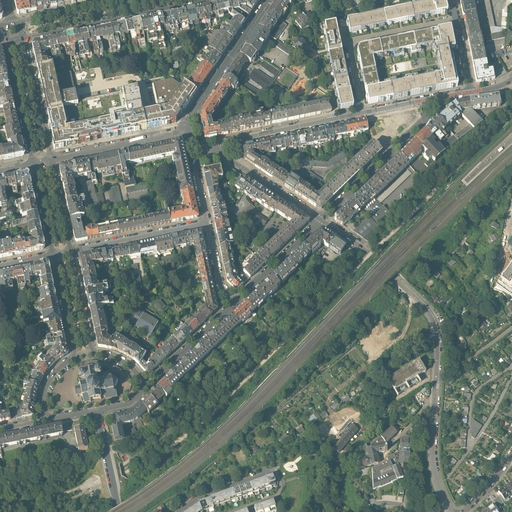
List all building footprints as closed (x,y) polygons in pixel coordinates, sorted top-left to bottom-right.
[(14,0),(17,14),(20,15),(25,14),(31,12),(28,2),(25,2),(24,0),(14,0)] [(34,0),(27,0),(28,2),(31,12),(35,12),(37,11),(34,0)] [(34,0),(37,11),(39,11),(43,10),(41,0),(34,0)] [(41,0),(43,10),(48,9),(50,8),(48,0),(41,0)] [(48,0),(50,8),(52,8),(56,7),(54,0),(48,0)] [(232,1),(230,2),(234,16),(245,23),(249,17),(241,12),(239,11),(237,0),(232,1)] [(237,0),(239,11),(241,12),(243,9),(246,7),(244,0),(237,0)] [(244,0),(246,7),(252,11),(260,0),(244,0)] [(288,5),(281,0),(277,0),(274,5),(269,13),(278,20),(288,5)] [(433,0),(434,2),(347,20),(349,33),(369,29),(399,23),(422,18),(437,15),(447,13),(444,0),(433,0)] [(460,0),(464,16),(475,14),(472,0),(460,0)] [(485,0),(490,33),(504,31),(505,37),(506,37),(506,41),(511,40),(511,31),(506,33),(505,25),(495,27),(490,0),(485,0)] [(229,2),(224,3),(226,13),(228,13),(229,17),(231,19),(234,16),(230,2),(229,2)] [(218,4),(217,4),(220,20),(227,19),(226,13),(224,3),(218,4)] [(216,5),(209,6),(212,18),(215,18),(216,26),(221,23),(220,20),(217,4),(216,5)] [(204,7),(203,7),(207,28),(211,28),(210,19),(212,18),(209,6),(204,7)] [(202,8),(196,9),(199,22),(201,22),(204,33),(208,32),(207,28),(203,7),(202,8)] [(191,10),(185,11),(189,29),(194,28),(193,24),(199,22),(196,9),(191,10)] [(180,12),(177,13),(180,26),(182,32),(189,31),(189,29),(185,11),(180,12)] [(171,14),(170,14),(174,34),(178,33),(177,27),(180,26),(177,13),(171,14)] [(278,20),(269,13),(264,20),(258,28),(268,35),(278,20)] [(163,16),(162,16),(164,28),(166,33),(169,33),(170,35),(174,34),(170,14),(163,16)] [(475,14),(464,16),(466,27),(469,39),(480,36),(475,14)] [(154,18),(153,18),(158,42),(160,51),(166,50),(162,31),(160,31),(160,29),(164,28),(162,16),(154,18)] [(241,28),(245,23),(234,16),(231,19),(234,20),(232,23),(241,29),(241,28)] [(301,29),(309,23),(303,16),(298,19),(295,21),(296,21),(295,22),(301,29)] [(152,18),(141,21),(144,34),(148,33),(149,37),(147,37),(149,44),(158,42),(153,18),(152,18)] [(140,21),(133,22),(137,42),(141,41),(142,45),(146,44),(144,34),(141,21),(140,21)] [(132,23),(126,24),(128,36),(131,35),(133,43),(137,42),(133,22),(132,23)] [(240,29),(241,29),(232,23),(230,26),(227,24),(225,26),(236,35),(240,29)] [(338,38),(335,23),(322,25),(327,50),(340,110),(353,108),(351,100),(349,88),(344,67),(340,47),(338,38)] [(123,24),(118,26),(120,39),(122,44),(130,42),(128,36),(126,24),(123,24)] [(236,36),(236,35),(225,26),(224,25),(221,29),(226,33),(225,35),(232,41),(236,36)] [(112,27),(111,27),(116,50),(120,49),(117,39),(120,39),(118,26),(112,27)] [(110,27),(101,29),(104,41),(108,40),(111,52),(117,51),(116,50),(111,27),(110,27)] [(435,45),(436,51),(452,48),(455,47),(451,27),(430,31),(433,45),(435,45)] [(268,35),(258,28),(253,37),(245,47),(255,54),(260,46),(262,47),(263,46),(262,45),(265,39),(267,40),(270,36),(268,35)] [(95,30),(94,31),(99,53),(103,52),(101,44),(104,43),(104,41),(101,29),(95,30)] [(93,31),(88,32),(91,47),(93,46),(95,55),(100,54),(99,53),(94,31),(93,31)] [(415,48),(433,45),(430,31),(413,35),(415,48)] [(82,33),(81,34),(85,55),(89,54),(87,47),(91,47),(88,32),(82,33)] [(230,44),(232,41),(225,35),(221,32),(217,38),(229,46),(230,44)] [(80,34),(74,35),(77,50),(79,49),(81,59),(86,59),(85,55),(81,34),(80,34)] [(68,36),(67,36),(71,56),(75,56),(74,50),(77,50),(74,35),(68,36)] [(415,48),(413,35),(396,38),(399,52),(415,48)] [(66,37),(61,38),(63,51),(65,51),(66,57),(71,56),(67,36),(66,37)] [(480,36),(469,39),(470,45),(472,55),(474,63),(486,61),(480,36)] [(55,39),(54,39),(58,59),(61,58),(59,52),(63,51),(61,38),(55,39)] [(227,49),(229,46),(217,38),(213,44),(225,52),(227,49)] [(399,52),(396,38),(379,42),(381,55),(399,52)] [(53,40),(48,40),(50,51),(50,54),(52,54),(53,60),(58,59),(54,39),(53,40)] [(308,45),(298,39),(293,47),(301,52),(308,45)] [(33,46),(36,61),(46,59),(45,53),(50,51),(48,40),(46,40),(34,43),(34,44),(33,46)] [(381,55),(379,42),(359,46),(357,50),(362,72),(375,69),(372,57),(381,55)] [(224,53),(225,52),(213,44),(209,49),(221,58),(224,53)] [(178,48),(175,48),(178,59),(183,58),(181,47),(178,48)] [(203,62),(213,69),(217,63),(221,58),(209,49),(205,47),(203,50),(209,55),(205,60),(199,55),(197,58),(203,62)] [(255,54),(245,47),(242,51),(233,65),(226,76),(233,81),(247,61),(250,63),(252,61),(253,62),(256,58),(254,57),(256,55),(255,54)] [(441,74),(434,76),(437,90),(460,85),(457,72),(455,62),(454,55),(452,48),(436,51),(439,65),(441,74)] [(46,59),(36,61),(37,68),(40,68),(48,66),(46,59)] [(486,61),(474,63),(477,81),(483,80),(495,78),(494,71),(493,69),(488,70),(486,61)] [(209,74),(213,69),(203,62),(195,73),(205,80),(209,74)] [(71,72),(55,76),(53,65),(48,66),(40,68),(37,68),(40,81),(43,93),(45,102),(47,113),(50,128),(52,134),(54,143),(52,143),(54,150),(63,148),(63,147),(70,145),(72,145),(80,143),(88,142),(116,136),(136,131),(146,129),(162,126),(169,124),(176,123),(179,118),(181,115),(196,92),(195,91),(186,85),(183,83),(182,86),(172,79),(151,83),(157,111),(143,114),(139,98),(137,88),(77,101),(75,91),(71,72)] [(272,71),(272,72),(278,74),(279,69),(269,66),(268,69),(272,71)] [(504,66),(494,71),(495,78),(508,71),(504,66)] [(375,69),(362,72),(365,90),(378,87),(375,69)] [(201,86),(205,80),(195,73),(186,85),(195,91),(196,92),(201,86)] [(233,81),(226,76),(224,78),(222,81),(221,82),(231,89),(233,91),(238,84),(233,81)] [(259,97),(265,89),(248,76),(244,82),(249,85),(247,88),(259,97)] [(434,76),(412,80),(415,94),(437,90),(434,76)] [(412,80),(390,84),(393,99),(415,94),(412,80)] [(231,89),(221,82),(215,91),(209,101),(218,107),(223,100),(227,96),(226,95),(231,89)] [(378,87),(365,90),(368,104),(393,99),(390,84),(378,87)] [(10,89),(9,86),(0,87),(0,95),(11,93),(10,89)] [(479,96),(469,99),(471,108),(497,103),(497,104),(501,104),(499,92),(489,94),(479,96)] [(12,97),(11,93),(0,95),(0,102),(12,100),(12,97)] [(469,99),(465,99),(456,101),(461,112),(468,108),(471,112),(473,111),(472,109),(471,108),(469,99)] [(13,101),(12,100),(0,102),(0,109),(14,106),(13,101)] [(218,107),(209,101),(204,108),(199,115),(201,122),(211,120),(212,120),(212,118),(214,114),(213,114),(218,107)] [(444,112),(438,118),(447,127),(462,114),(461,112),(456,101),(444,112)] [(318,104),(320,114),(329,113),(331,112),(329,102),(325,103),(318,104)] [(302,107),(304,118),(313,116),(320,114),(318,104),(302,107)] [(15,111),(14,106),(0,109),(1,112),(0,112),(0,116),(4,116),(16,114),(15,111)] [(285,111),(287,121),(296,119),(304,118),(302,107),(285,111)] [(468,108),(461,112),(462,114),(463,116),(465,118),(471,112),(468,108)] [(251,119),(253,128),(262,126),(271,125),(269,115),(264,116),(264,117),(263,111),(255,112),(257,118),(256,118),(251,119)] [(269,115),(271,125),(280,123),(287,121),(285,111),(269,114),(269,115)] [(471,112),(465,118),(470,123),(474,128),(483,120),(478,115),(473,111),(471,112)] [(17,118),(16,114),(4,116),(7,129),(19,127),(17,120),(17,118)] [(229,122),(231,133),(243,130),(253,128),(251,119),(251,117),(229,122)] [(434,122),(431,125),(444,139),(448,135),(443,131),(447,127),(438,118),(434,122)] [(211,120),(201,122),(203,130),(205,138),(220,135),(219,127),(213,128),(211,120)] [(368,131),(366,121),(361,122),(356,123),(358,133),(368,131)] [(394,121),(389,126),(398,135),(403,130),(394,121)] [(219,127),(220,135),(227,134),(231,133),(229,122),(220,124),(218,125),(219,127)] [(358,133),(356,123),(351,124),(345,125),(348,135),(358,133)] [(443,145),(441,147),(445,152),(458,139),(474,128),(470,123),(459,131),(455,136),(443,145)] [(348,135),(345,125),(340,126),(338,126),(341,137),(348,135)] [(428,128),(425,131),(432,137),(432,136),(433,136),(434,135),(441,141),(444,139),(431,125),(428,128)] [(341,137),(338,126),(337,126),(331,128),(334,138),(337,136),(338,140),(342,139),(341,137)] [(20,134),(19,127),(7,129),(4,130),(7,143),(11,143),(22,140),(20,134)] [(455,136),(447,127),(443,131),(448,135),(444,139),(441,141),(440,142),(443,145),(455,136)] [(334,138),(331,128),(330,128),(325,129),(327,142),(334,141),(334,138)] [(474,128),(458,139),(462,144),(477,132),(474,128)] [(327,142),(325,129),(324,129),(318,130),(321,143),(327,142)] [(321,143),(318,130),(317,131),(311,132),(314,144),(321,143)] [(408,147),(400,155),(409,164),(418,156),(421,152),(424,156),(423,157),(424,158),(425,159),(426,158),(428,160),(425,163),(429,167),(445,152),(441,147),(432,137),(425,131),(408,147)] [(314,144),(311,132),(310,132),(305,133),(307,145),(314,144)] [(307,145),(305,133),(304,133),(298,134),(300,147),(307,145)] [(300,147),(298,134),(297,135),(291,136),(293,149),(300,147)] [(293,149),(291,136),(290,136),(284,137),(286,150),(293,149)] [(286,150),(284,137),(283,137),(276,139),(279,151),(286,150)] [(279,151),(276,139),(270,140),(269,140),(271,153),(276,153),(279,151)] [(22,142),(22,140),(11,143),(12,150),(2,151),(4,159),(22,155),(24,152),(22,142)] [(185,155),(182,140),(172,143),(174,155),(172,157),(180,193),(182,193),(193,190),(185,155)] [(271,153),(269,140),(264,141),(255,143),(256,151),(271,153)] [(362,154),(370,162),(377,155),(382,151),(373,142),(362,154)] [(174,155),(172,143),(161,145),(139,150),(128,152),(131,164),(174,155)] [(256,151),(255,143),(242,146),(245,159),(247,160),(256,166),(260,158),(254,156),(253,151),(256,151)] [(326,168),(347,157),(344,151),(338,154),(331,158),(325,161),(326,168)] [(131,164),(128,152),(120,154),(118,154),(122,173),(124,180),(126,187),(136,185),(133,172),(127,173),(125,165),(131,164)] [(103,176),(115,174),(122,173),(118,154),(116,155),(111,156),(102,158),(96,159),(99,170),(99,173),(102,172),(103,176)] [(351,164),(359,172),(364,168),(370,162),(362,154),(351,164)] [(366,187),(375,197),(409,164),(400,155),(393,161),(386,168),(379,174),(373,181),(366,187)] [(260,158),(256,166),(259,169),(267,174),(272,165),(260,158)] [(99,170),(96,159),(94,159),(89,161),(92,174),(93,181),(94,182),(97,182),(95,171),(99,170)] [(302,160),(296,159),(297,166),(311,167),(323,167),(323,161),(317,161),(310,160),(302,160)] [(92,174),(89,161),(82,162),(76,163),(78,175),(79,177),(92,174)] [(78,175),(76,163),(68,165),(62,166),(61,168),(59,169),(61,179),(78,175)] [(339,176),(347,185),(353,179),(359,172),(351,164),(339,176)] [(479,167),(462,183),(466,188),(487,169),(486,168),(483,164),(479,167)] [(272,165),(267,174),(272,177),(273,178),(278,169),(272,165)] [(226,173),(229,168),(227,166),(222,167),(220,167),(222,179),(225,178),(225,174),(226,173)] [(222,179),(220,167),(203,171),(206,185),(207,191),(217,189),(216,180),(222,179)] [(278,169),(273,178),(278,181),(284,185),(290,177),(278,169)] [(377,198),(380,202),(411,173),(408,169),(377,198)] [(242,176),(234,170),(230,176),(239,182),(242,176)] [(307,175),(319,183),(322,179),(309,171),(307,175)] [(23,175),(15,177),(17,186),(21,186),(22,189),(24,188),(25,192),(23,193),(24,198),(34,197),(29,176),(27,174),(23,175)] [(78,175),(61,179),(63,188),(64,190),(75,187),(74,180),(79,179),(79,177),(78,175)] [(290,177),(284,185),(293,191),(295,193),(301,182),(291,175),(290,177)] [(244,193),(251,182),(247,179),(242,176),(239,182),(235,188),(244,193)] [(325,189),(333,198),(340,191),(347,185),(339,176),(328,187),(325,189)] [(13,177),(6,179),(8,190),(11,190),(12,196),(18,194),(17,186),(15,177),(13,177)] [(91,198),(95,213),(100,213),(99,209),(97,197),(96,193),(94,182),(93,181),(88,182),(91,198)] [(259,187),(251,182),(244,193),(258,202),(265,192),(259,187)] [(301,182),(295,193),(301,196),(308,201),(314,192),(301,182)] [(136,185),(126,187),(127,194),(148,190),(147,183),(136,185)] [(108,188),(112,206),(114,205),(122,203),(118,186),(108,188)] [(75,187),(64,190),(64,192),(66,202),(83,198),(83,195),(77,196),(75,187)] [(375,197),(366,187),(360,193),(354,198),(353,200),(361,208),(363,207),(375,197)] [(217,189),(207,191),(208,193),(209,198),(219,196),(217,189)] [(314,192),(308,201),(320,210),(326,204),(333,198),(325,189),(318,195),(314,192)] [(194,198),(193,190),(182,193),(185,208),(168,211),(168,213),(170,223),(180,221),(188,219),(199,217),(194,198)] [(270,195),(265,192),(258,202),(272,213),(274,210),(280,201),(270,195)] [(228,193),(223,195),(228,203),(234,202),(230,196),(228,193)] [(106,208),(103,195),(97,197),(99,209),(106,208)] [(219,196),(209,198),(211,205),(211,207),(222,205),(220,200),(219,200),(219,196)] [(34,197),(24,198),(20,199),(22,204),(19,208),(35,204),(35,202),(34,197)] [(83,198),(66,202),(67,203),(68,209),(79,207),(78,204),(84,203),(84,200),(83,198)] [(146,198),(129,202),(130,207),(147,204),(146,198)] [(345,208),(353,216),(361,208),(353,200),(346,206),(345,208)] [(290,222),(262,249),(270,257),(277,251),(290,239),(302,226),(309,220),(293,209),(280,201),(274,210),(290,222)] [(35,204),(19,208),(20,215),(24,217),(27,217),(38,215),(36,207),(35,204)] [(222,205),(211,207),(213,216),(215,224),(225,221),(228,221),(224,204),(222,205)] [(249,215),(252,211),(254,208),(250,205),(245,210),(240,213),(231,215),(231,220),(245,217),(247,220),(249,215)] [(370,215),(369,216),(376,224),(388,211),(382,205),(372,215),(371,214),(370,214),(370,215)] [(79,207),(68,209),(69,216),(70,219),(81,217),(83,216),(85,216),(83,206),(79,207)] [(335,217),(336,220),(343,225),(353,216),(345,208),(335,216),(335,217)] [(267,220),(252,211),(249,215),(255,219),(264,225),(267,220)] [(165,224),(170,223),(168,213),(153,215),(155,226),(165,224)] [(38,215),(27,217),(28,222),(12,225),(13,230),(22,228),(28,227),(40,225),(39,223),(38,215)] [(146,228),(155,226),(153,215),(133,220),(135,230),(146,228)] [(249,215),(247,220),(250,224),(255,219),(249,215)] [(357,227),(354,232),(361,237),(365,232),(367,233),(377,225),(376,224),(369,216),(368,216),(357,227)] [(88,240),(86,229),(84,230),(81,217),(70,219),(72,230),(74,240),(76,241),(78,242),(88,240)] [(128,232),(135,230),(133,220),(118,223),(120,233),(128,232)] [(216,229),(217,234),(230,231),(229,223),(225,224),(225,221),(215,224),(216,229)] [(351,221),(347,225),(351,230),(354,232),(357,227),(351,221)] [(110,235),(120,233),(118,223),(97,227),(99,238),(110,235)] [(40,225),(28,227),(28,231),(30,231),(31,236),(32,236),(42,234),(40,226),(40,225)] [(271,225),(254,240),(258,245),(275,229),(271,225)] [(94,239),(99,238),(97,227),(86,229),(88,240),(94,239)] [(328,247),(334,237),(322,229),(311,239),(305,245),(312,253),(320,245),(321,242),(328,247)] [(190,234),(187,234),(189,244),(194,243),(197,258),(207,256),(205,245),(202,231),(190,234)] [(217,236),(219,247),(230,245),(233,244),(230,231),(217,234),(217,236)] [(42,234),(32,236),(33,241),(25,243),(27,252),(43,249),(44,247),(43,239),(42,234)] [(179,236),(171,238),(173,248),(189,244),(187,234),(179,236)] [(340,255),(346,245),(340,241),(334,237),(328,247),(340,255)] [(165,239),(155,241),(158,254),(174,251),(173,248),(171,238),(165,239)] [(465,239),(461,246),(467,250),(472,243),(465,239)] [(25,241),(14,244),(16,255),(26,253),(27,252),(25,243),(25,241)] [(146,243),(137,245),(139,256),(152,253),(152,255),(158,254),(155,241),(146,243)] [(16,255),(14,244),(11,244),(11,243),(3,244),(6,257),(14,255),(16,255)] [(132,246),(127,247),(129,257),(130,259),(135,258),(136,259),(140,259),(139,256),(137,245),(132,246)] [(221,253),(222,257),(232,255),(230,245),(219,247),(221,253)] [(294,255),(301,263),(312,253),(305,245),(297,253),(294,255)] [(121,249),(118,249),(120,258),(129,257),(127,247),(121,249)] [(112,250),(110,251),(112,260),(120,258),(118,249),(112,250)] [(270,257),(262,249),(255,256),(263,265),(267,261),(270,257)] [(102,253),(100,253),(102,264),(113,262),(112,260),(110,251),(102,253)] [(335,261),(324,252),(317,258),(326,267),(335,261)] [(91,255),(93,266),(102,264),(100,253),(99,253),(91,255)] [(82,271),(83,273),(94,271),(93,266),(91,255),(79,257),(82,271)] [(223,262),(224,267),(233,265),(234,265),(232,258),(233,257),(232,255),(222,257),(223,262)] [(283,266),(290,273),(301,263),(294,255),(289,260),(283,266)] [(209,264),(207,256),(197,258),(196,258),(197,262),(198,262),(200,271),(198,271),(199,274),(211,272),(209,264)] [(263,265),(255,256),(246,265),(247,267),(253,274),(257,270),(263,265)] [(453,257),(448,262),(455,268),(460,263),(453,257)] [(176,258),(159,261),(161,267),(173,264),(177,263),(176,258)] [(47,264),(30,268),(32,277),(41,276),(42,280),(52,279),(51,272),(50,266),(47,264)] [(225,271),(225,274),(235,272),(233,265),(224,267),(225,271)] [(290,273),(283,266),(281,268),(273,276),(280,284),(290,273)] [(253,274),(247,267),(243,271),(244,272),(249,278),(253,274)] [(33,281),(32,277),(30,268),(24,269),(22,269),(25,285),(33,281)] [(20,270),(12,271),(14,282),(17,281),(19,288),(26,287),(25,285),(22,269),(20,270)] [(4,273),(2,273),(6,291),(13,290),(11,282),(14,282),(12,271),(4,273)] [(84,282),(85,283),(96,281),(94,271),(88,272),(83,273),(84,282)] [(211,275),(211,272),(199,274),(200,278),(202,278),(202,284),(212,282),(211,275)] [(236,291),(243,284),(238,279),(236,276),(235,272),(225,274),(226,278),(227,281),(233,287),(236,291)] [(238,279),(243,284),(249,278),(244,272),(238,279)] [(138,274),(133,275),(138,298),(148,296),(147,292),(142,293),(138,274)] [(280,284),(273,276),(266,282),(259,289),(266,296),(280,284)] [(54,287),(52,279),(42,280),(41,281),(42,289),(41,289),(41,291),(55,289),(54,287)] [(86,289),(86,291),(107,287),(106,283),(96,284),(96,281),(85,283),(86,289)] [(213,284),(212,282),(202,284),(204,293),(214,291),(213,284)] [(87,292),(88,300),(100,297),(102,296),(101,292),(108,291),(107,287),(86,291),(87,292)] [(57,299),(55,289),(41,291),(40,292),(42,304),(57,300),(57,299)] [(266,296),(259,289),(252,296),(245,302),(253,310),(266,296)] [(216,300),(214,291),(204,293),(207,304),(205,305),(213,313),(218,308),(216,300)] [(402,296),(397,301),(402,306),(407,301),(402,296)] [(90,307),(90,308),(101,306),(113,303),(112,299),(101,301),(100,297),(88,300),(90,307)] [(463,316),(477,303),(472,298),(458,311),(463,316)] [(165,306),(160,299),(155,304),(161,310),(165,306)] [(59,309),(57,300),(42,304),(43,307),(40,307),(42,315),(59,311),(59,309)] [(253,310),(245,302),(238,309),(233,315),(240,323),(253,310)] [(209,316),(213,313),(205,305),(200,310),(199,308),(197,310),(199,313),(206,320),(209,316)] [(93,319),(95,331),(106,329),(101,306),(90,308),(93,319)] [(137,325),(143,314),(144,313),(135,308),(128,321),(137,325)] [(384,313),(388,318),(393,313),(389,309),(384,313)] [(60,313),(59,311),(42,315),(43,324),(46,324),(47,326),(61,322),(60,313)] [(206,320),(199,313),(193,318),(200,326),(203,323),(206,320)] [(142,331),(151,335),(158,322),(143,314),(137,325),(136,327),(142,331)] [(240,323),(233,315),(225,321),(218,328),(226,336),(240,323)] [(200,326),(193,318),(192,319),(190,318),(188,320),(189,321),(188,322),(186,320),(183,323),(185,326),(192,333),(196,329),(200,326)] [(63,332),(61,322),(47,326),(48,332),(50,331),(52,337),(64,334),(63,332)] [(485,331),(490,327),(487,322),(481,326),(485,331)] [(192,333),(185,326),(182,329),(179,332),(186,339),(188,337),(192,333)] [(226,336),(218,328),(212,334),(206,341),(212,348),(226,336)] [(109,348),(112,349),(119,336),(116,335),(114,337),(113,337),(113,340),(107,340),(105,338),(105,337),(106,336),(106,333),(107,333),(106,329),(95,331),(98,347),(105,347),(109,348)] [(182,342),(186,339),(179,332),(174,336),(173,335),(171,337),(172,338),(179,345),(182,342)] [(64,336),(64,334),(52,337),(43,339),(45,347),(56,345),(66,343),(65,340),(64,336)] [(116,350),(122,352),(127,343),(128,339),(125,337),(124,339),(119,336),(112,349),(116,350)] [(178,345),(179,345),(172,338),(166,344),(172,351),(178,345)] [(212,348),(206,341),(199,347),(192,354),(199,361),(212,348)] [(67,351),(66,343),(56,345),(55,350),(53,350),(48,357),(55,362),(61,359),(67,355),(67,351)] [(125,354),(128,356),(134,345),(131,344),(130,345),(127,343),(122,352),(125,354)] [(167,356),(172,351),(166,344),(160,350),(166,357),(167,356)] [(129,357),(139,365),(142,361),(145,357),(146,354),(134,345),(128,356),(129,357)] [(163,361),(166,357),(160,350),(155,355),(162,361),(163,361)] [(156,367),(162,361),(155,355),(154,354),(151,357),(152,358),(150,362),(155,368),(156,367)] [(199,361),(192,354),(185,360),(178,367),(185,375),(199,361)] [(49,369),(55,362),(48,357),(46,359),(43,356),(38,361),(39,362),(48,370),(49,369)] [(419,359),(387,379),(394,390),(426,371),(419,359)] [(154,369),(155,368),(150,362),(146,366),(142,361),(139,365),(148,375),(154,369)] [(44,376),(48,370),(39,362),(35,367),(37,368),(34,372),(43,378),(44,376)] [(185,375),(178,367),(172,373),(165,380),(172,387),(185,375)] [(83,374),(79,374),(79,375),(78,375),(79,380),(78,380),(79,385),(78,386),(78,387),(79,387),(74,388),(76,397),(79,396),(81,396),(80,396),(81,397),(82,397),(83,401),(83,403),(84,402),(84,404),(85,404),(87,403),(90,403),(90,402),(91,402),(90,401),(100,399),(100,400),(101,400),(101,399),(105,398),(105,400),(117,397),(116,390),(117,389),(116,388),(116,387),(117,386),(117,385),(117,384),(117,383),(116,382),(116,381),(115,381),(115,380),(114,380),(113,379),(112,379),(111,379),(111,378),(112,378),(112,377),(112,376),(112,375),(111,375),(110,374),(110,373),(105,374),(104,374),(104,375),(102,375),(103,375),(103,374),(102,374),(102,373),(101,373),(100,373),(99,370),(99,371),(99,370),(95,371),(94,371),(83,373),(83,374)] [(39,385),(43,378),(34,372),(31,377),(33,378),(30,383),(38,386),(39,385)] [(486,380),(490,377),(484,372),(481,375),(486,380)] [(172,387),(165,380),(158,386),(157,387),(164,394),(166,396),(172,391),(170,389),(172,387)] [(38,388),(38,386),(30,383),(25,381),(24,390),(27,391),(36,394),(38,388)] [(164,394),(157,387),(150,393),(149,394),(157,402),(164,394)] [(36,395),(36,394),(27,391),(25,397),(35,400),(36,395)] [(157,402),(149,394),(142,401),(140,403),(147,410),(149,412),(158,404),(157,402)] [(35,401),(35,400),(25,397),(23,406),(34,408),(35,401)] [(131,411),(129,412),(134,420),(137,419),(147,410),(140,403),(132,410),(131,411)] [(35,415),(34,408),(23,406),(14,404),(14,407),(15,413),(17,419),(20,418),(35,415)] [(0,422),(10,420),(9,414),(9,413),(1,415),(0,410),(0,422)] [(164,411),(156,419),(159,423),(170,416),(164,411)] [(308,419),(312,424),(321,417),(317,411),(308,419)] [(129,423),(134,420),(129,412),(126,414),(125,414),(115,416),(117,425),(121,424),(129,423)] [(474,430),(471,436),(475,439),(483,425),(475,420),(471,428),(474,430)] [(124,441),(121,424),(117,425),(111,426),(113,434),(115,443),(124,441)] [(358,429),(351,424),(345,430),(352,436),(358,429)] [(40,429),(42,439),(63,435),(63,432),(61,425),(51,427),(40,429)] [(134,427),(129,430),(134,438),(138,435),(134,427)] [(391,427),(381,438),(385,444),(386,443),(397,433),(391,427)] [(83,428),(74,430),(78,451),(80,451),(88,449),(86,439),(83,428)] [(42,439),(40,429),(30,431),(19,434),(21,443),(42,439)] [(387,458),(388,462),(389,462),(392,468),(403,464),(408,462),(410,453),(411,430),(409,429),(400,441),(399,453),(387,458)] [(352,436),(345,430),(340,437),(341,438),(346,442),(352,436)] [(21,443),(19,434),(9,436),(0,437),(0,445),(0,447),(21,443)] [(341,438),(337,444),(336,443),(333,447),(338,452),(346,442),(341,438)] [(381,438),(377,441),(377,445),(374,446),(374,447),(367,448),(368,453),(365,453),(366,456),(369,456),(371,465),(378,463),(380,462),(379,456),(379,453),(384,451),(384,449),(386,448),(384,445),(385,444),(381,438)] [(369,456),(366,456),(356,458),(357,460),(353,460),(355,468),(358,467),(359,468),(371,465),(369,456)] [(393,471),(392,468),(389,462),(388,462),(372,469),(372,482),(382,478),(381,476),(393,471)] [(392,468),(393,471),(397,480),(402,478),(399,470),(404,468),(403,464),(392,468)] [(373,490),(397,480),(393,471),(381,476),(382,478),(372,482),(373,490)] [(271,477),(268,478),(272,489),(278,487),(274,476),(271,477)] [(265,479),(263,480),(267,491),(272,489),(268,478),(265,479)] [(259,482),(257,482),(261,493),(267,491),(263,480),(259,482)] [(254,483),(251,484),(255,495),(261,493),(257,482),(254,483)] [(247,486),(246,486),(250,497),(255,495),(251,484),(247,486)] [(507,498),(511,494),(511,493),(506,485),(501,489),(503,493),(507,498)] [(243,487),(240,488),(244,499),(250,497),(246,486),(243,487)] [(237,489),(234,490),(238,501),(244,499),(240,488),(237,489)] [(232,491),(229,492),(233,503),(238,501),(234,490),(232,491)] [(226,493),(223,494),(227,505),(233,503),(229,492),(226,493)] [(502,495),(496,499),(500,504),(503,502),(505,505),(508,503),(505,500),(507,498),(503,493),(501,494),(502,495)] [(220,495),(217,496),(221,507),(227,505),(223,494),(220,495)] [(215,497),(212,498),(212,499),(215,508),(216,509),(221,507),(217,496),(215,497)] [(206,501),(210,511),(215,508),(212,499),(209,500),(206,501)] [(205,511),(210,511),(206,501),(204,502),(201,503),(203,511),(205,511)] [(270,511),(275,511),(278,511),(275,501),(271,502),(268,503),(270,511)] [(495,502),(490,506),(494,511),(500,511),(502,511),(495,502)] [(195,511),(203,511),(201,503),(196,508),(194,509),(195,511)] [(263,511),(270,511),(268,503),(265,504),(261,505),(263,511)]
